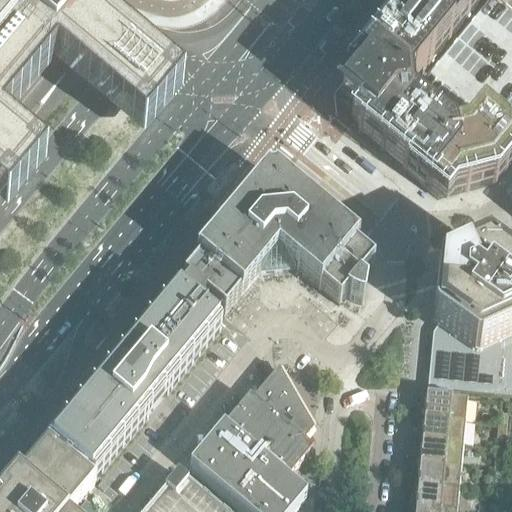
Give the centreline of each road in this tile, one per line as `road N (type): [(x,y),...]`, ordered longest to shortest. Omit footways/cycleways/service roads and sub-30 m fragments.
road 1 (residential): [(124,511),(275,330),(296,326),(337,357),(359,351),(391,312),(398,226)]
road 2 (secondary): [(204,79),(2,324)]
road 3 (secondary): [(204,79),(176,37),(144,21),(122,21),(101,35),(0,155)]
road 4 (secondary): [(0,215),(120,73),(152,66),(204,79)]
road 5 (residential): [(375,511),(384,422),(375,402),(339,400),(320,511)]
road 6 (secondary): [(105,295),(249,114)]
road 7 (residential): [(0,450),(94,338),(105,295)]
road 8 (secondary): [(0,400),(105,295)]
road 9 (residential): [(398,226),(291,147)]
road 10 (residential): [(398,226),(489,220),(511,192)]
